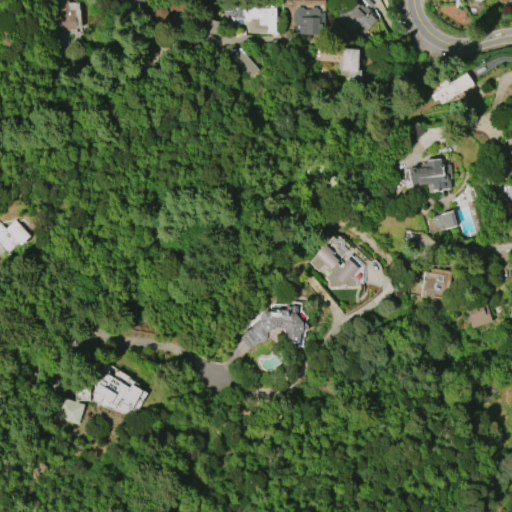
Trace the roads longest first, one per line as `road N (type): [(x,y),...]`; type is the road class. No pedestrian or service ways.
road 1 (residential): [(78,343),(171,349),(245,390),(282,391),(312,350),(373,302),(394,273),(434,249),(511,249)]
road 2 (residential): [(127,29),(139,52),(279,41)]
road 3 (secondary): [(411,0),(419,19),(456,39),(511,33)]
